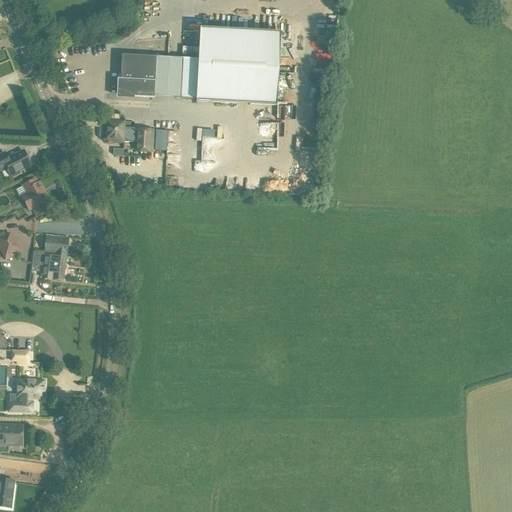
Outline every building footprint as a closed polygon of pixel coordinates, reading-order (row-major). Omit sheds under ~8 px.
[(277,31),(290,31),(290,19),(278,19),(277,31)] [(122,55),(120,95),(134,96),(276,104),(280,33),(200,28),(199,48),(182,47),(182,59),(122,55)] [(86,73),(81,61),(76,63),(80,75),(86,73)] [(151,152),(152,131),(134,130),(134,128),(123,128),(123,122),(108,122),(107,139),(115,139),(115,142),(123,142),(134,142),(133,151),(151,152)] [(5,153),(0,155),(0,169),(1,172),(7,169),(11,177),(19,173),(18,172),(31,165),(23,151),(8,159),(5,153)] [(23,186),(16,190),(22,202),(24,201),(29,210),(33,208),(37,217),(45,213),(40,204),(48,200),(39,182),(33,185),(31,181),(23,185),(23,186)] [(0,233),(0,250),(5,261),(17,255),(15,251),(19,249),(10,232),(6,234),(5,231),(0,233)] [(45,252),(44,253),(66,256),(68,238),(46,235),(44,252),(45,252)] [(33,252),(31,271),(42,273),(42,278),(53,279),(63,280),(66,256),(44,253),(33,252)] [(12,351),(11,361),(16,361),(16,364),(28,364),(29,351),(12,351)] [(9,402),(9,412),(32,413),(33,403),(30,403),(30,399),(44,399),(44,381),(17,380),(16,402),(9,402)] [(0,424),(0,453),(9,454),(10,446),(22,446),(22,425),(0,424)] [(0,507),(11,509),(14,481),(0,479),(0,507)]
